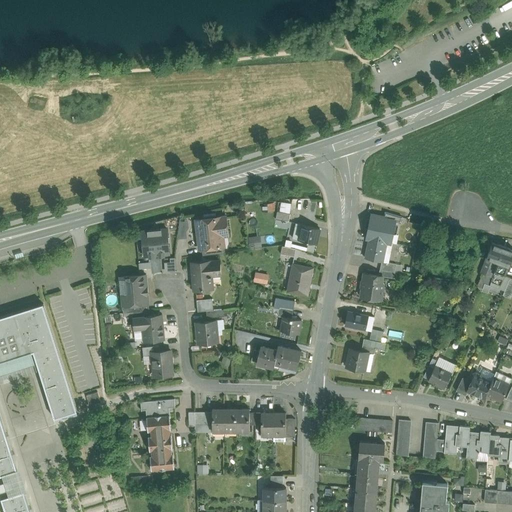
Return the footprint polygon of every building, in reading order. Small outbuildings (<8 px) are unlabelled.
[(281,202),(280,211),(290,212),(291,203),(281,202)] [(291,214),(279,211),(277,219),(290,221),(291,214)] [(402,217),(385,212),(384,218),(384,219),(395,221),(401,222),(402,217)] [(395,221),(384,219),(384,218),(372,215),(367,238),(387,242),(391,243),(395,221)] [(225,216),(196,220),(198,238),(200,237),(202,248),(218,246),(219,245),(218,245),(217,232),(227,231),(225,216)] [(320,229),(303,225),(299,240),(317,244),(320,229)] [(167,229),(155,230),(157,254),(170,254),(167,229)] [(157,254),(155,230),(142,231),(144,256),(157,254)] [(261,246),(259,235),(248,237),(249,248),(261,246)] [(387,242),(369,238),(365,258),(382,261),(383,262),(383,261),(387,242)] [(503,246),(492,242),(486,258),(487,258),(482,271),(481,272),(483,273),(493,276),(503,246)] [(218,246),(202,248),(203,255),(225,252),(224,245),(219,245),(218,246)] [(296,249),(282,246),(281,254),(295,257),(296,249)] [(511,249),(503,246),(493,276),(490,285),(499,288),(505,276),(508,266),(509,266),(511,258),(511,249)] [(175,271),(174,256),(169,256),(169,260),(164,261),(164,255),(151,255),(152,273),(175,271)] [(219,260),(192,263),(194,290),(213,288),(212,275),(221,274),(219,260)] [(396,264),(383,261),(383,262),(382,261),(380,270),(395,272),(396,264)] [(313,268),(293,264),(287,291),(308,295),(313,268)] [(380,270),(379,275),(383,276),(383,277),(396,278),(397,272),(395,272),(380,270)] [(255,271),(253,280),(266,283),(268,274),(255,271)] [(379,275),(364,273),(363,281),(362,281),(361,287),(362,288),(361,297),(366,298),(367,300),(372,301),(373,299),(381,300),(384,284),(382,282),(383,277),(383,276),(379,275)] [(493,276),(483,273),(478,286),(483,288),(485,283),(490,285),(493,276)] [(146,274),(127,276),(129,295),(122,296),(123,305),(137,304),(137,299),(148,298),(146,274)] [(505,276),(499,288),(504,290),(509,280),(510,280),(511,278),(505,276)] [(148,298),(137,299),(137,304),(123,305),(123,312),(133,311),(146,310),(149,310),(148,298)] [(212,298),(196,299),(198,311),(206,311),(213,310),(212,298)] [(295,301),(276,298),(275,306),(281,307),(279,316),(283,317),(284,316),(292,318),(295,301)] [(17,470),(0,414),(0,361),(32,352),(34,351),(55,418),(77,411),(43,303),(0,316),(0,475),(3,475),(17,470)] [(213,310),(206,311),(207,318),(224,316),(223,309),(213,310)] [(368,315),(348,311),(345,326),(365,330),(368,315)] [(147,316),(134,317),(135,328),(143,328),(144,341),(164,339),(162,315),(147,316)] [(292,318),(284,316),(283,317),(281,331),(299,334),(301,319),(292,318)] [(216,320),(196,322),(198,344),(218,342),(216,320)] [(383,331),(372,329),(369,340),(381,342),(383,331)] [(369,340),(364,338),(361,351),(368,352),(368,353),(374,354),(375,348),(386,350),(387,343),(369,340)] [(159,345),(142,347),(143,356),(146,355),(152,355),(152,352),(160,351),(159,345)] [(259,351),(236,345),(234,357),(257,362),(259,351)] [(283,371),(289,348),(278,345),(277,350),(274,367),(279,368),(279,370),(283,371)] [(274,367),(277,350),(261,346),(259,351),(257,362),(256,363),(274,368),(274,367)] [(289,348),(283,371),(289,372),(290,367),(297,369),(301,351),(289,348)] [(361,351),(350,349),(347,367),(364,370),(368,353),(368,352),(361,351)] [(160,351),(152,352),(152,355),(146,355),(148,376),(173,374),(171,350),(160,351)] [(0,381),(38,369),(32,352),(0,361),(0,381)] [(445,360),(441,368),(435,365),(434,368),(429,379),(436,383),(435,383),(445,388),(455,365),(445,360)] [(429,365),(423,377),(429,379),(434,368),(429,365)] [(479,377),(478,374),(475,372),(473,373),(472,376),(472,379),(471,381),(467,391),(468,391),(484,398),(486,394),(491,382),(479,377)] [(471,381),(462,377),(456,391),(466,395),(468,391),(467,391),(471,381)] [(509,384),(493,377),(491,382),(486,394),(487,393),(493,395),(492,397),(501,401),(509,384)] [(98,391),(86,395),(90,406),(101,402),(98,391)] [(175,398),(141,401),(141,410),(146,409),(147,416),(170,414),(169,407),(176,407),(175,398)] [(225,409),(212,409),(212,412),(212,423),(212,431),(225,431),(225,409)] [(237,409),(225,409),(225,431),(237,431),(237,409)] [(249,409),(237,409),(237,431),(249,431),(250,425),(250,413),(249,409)] [(274,413),(261,413),(261,425),(261,435),(273,435),(274,435),(274,413)] [(286,413),(274,413),(274,435),(273,435),(273,441),(274,441),(275,441),(286,441),(286,437),(286,435),(286,418),(286,413)] [(170,414),(147,416),(148,431),(150,431),(150,436),(148,436),(150,450),(152,450),(152,455),(150,455),(151,470),(160,469),(166,469),(166,468),(175,468),(173,453),(172,453),(172,448),(173,448),(172,434),(171,434),(170,429),(171,429),(170,414)] [(295,418),(286,418),(286,435),(286,437),(295,437),(295,418)] [(411,420),(399,419),(396,455),(408,456),(411,420)] [(435,459),(436,451),(437,439),(438,423),(427,422),(424,458),(435,459)] [(460,427),(447,425),(446,440),(445,452),(456,453),(457,445),(467,446),(468,446),(469,432),(470,427),(460,426),(460,427)] [(469,432),(468,446),(467,446),(466,457),(477,458),(478,451),(488,452),(490,435),(490,432),(481,431),(481,434),(469,432)] [(490,435),(488,452),(488,454),(499,455),(498,462),(509,463),(509,459),(511,440),(511,439),(499,438),(499,435),(490,435)] [(446,440),(437,439),(436,451),(445,452),(446,440)] [(385,443),(363,441),(360,441),(358,458),(356,458),(380,460),(379,460),(383,461),(385,443)] [(380,460),(356,458),(355,473),(378,475),(379,460),(380,460)] [(435,459),(424,458),(423,467),(434,468),(435,459)] [(197,463),(197,472),(208,472),(208,464),(197,463)] [(7,489),(9,495),(24,491),(27,490),(21,469),(17,470),(3,475),(5,481),(7,489)] [(378,475),(355,473),(353,488),(377,490),(378,475)] [(453,477),(454,485),(463,484),(463,476),(453,477)] [(447,484),(423,482),(421,499),(422,499),(421,511),(448,511),(449,500),(446,500),(447,484)] [(271,487),(264,487),(264,500),(286,500),(286,487),(283,487),(271,487)] [(377,490),(353,488),(352,503),(376,505),(377,490)] [(498,490),(485,489),(484,501),(497,502),(498,490)] [(30,511),(24,491),(9,495),(1,498),(5,511),(30,511)] [(286,511),(286,500),(264,500),(263,511),(286,511)] [(374,511),(376,505),(352,503),(351,511),(374,511)] [(475,504),(463,503),(462,511),(474,511),(475,504)]
